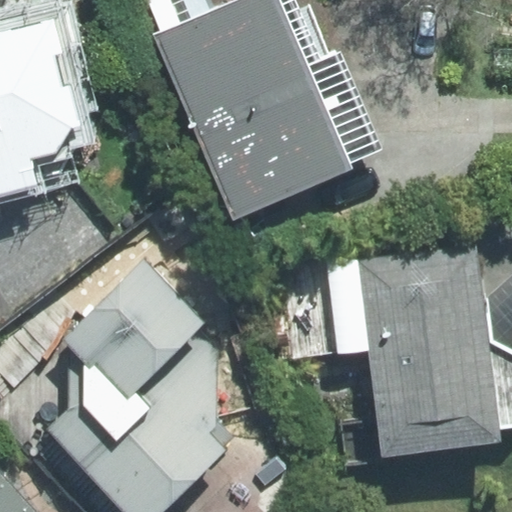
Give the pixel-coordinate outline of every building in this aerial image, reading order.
[(287,0),(219,0),(160,26),(239,206),(355,155),(287,0)] [(0,182),(41,172),(33,140),(61,133),(57,116),(86,109),(59,4),(0,18),(0,182)] [(480,237),(328,258),(340,344),(372,340),(387,443),(511,425),(511,277),(497,291),(487,293),(480,237)] [(54,423),(140,511),(151,511),(229,438),(214,423),(222,417),(222,347),(206,312),(143,246),(60,326),(106,373),(54,423)] [(0,511),(45,511),(51,507),(0,455),(0,511)]
